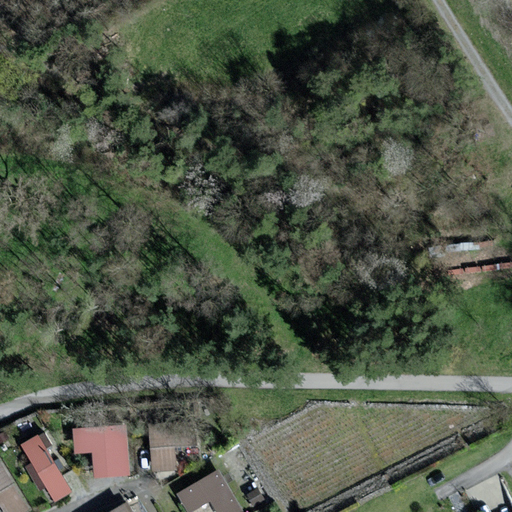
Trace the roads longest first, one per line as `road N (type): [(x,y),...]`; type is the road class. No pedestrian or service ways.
road 1 (unclassified): [(0,416),(68,392),(174,379),(511,383)]
road 2 (track): [(438,0),(511,123)]
